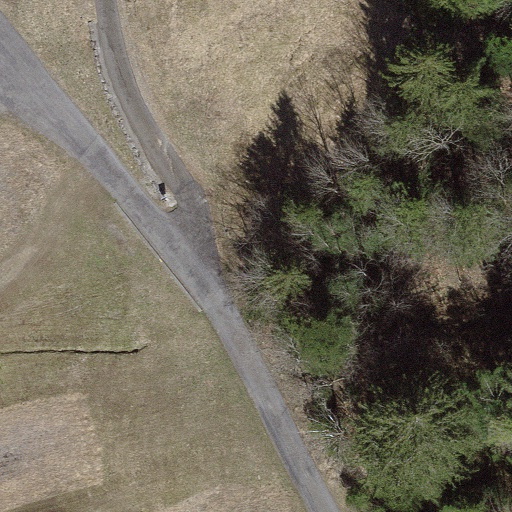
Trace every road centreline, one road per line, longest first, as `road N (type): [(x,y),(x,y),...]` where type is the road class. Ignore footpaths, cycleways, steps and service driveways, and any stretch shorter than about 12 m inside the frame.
road 1 (unclassified): [(341,511),(149,185),(0,48)]
road 2 (track): [(149,185),(136,0)]
road 3 (track): [(149,185),(0,252)]
